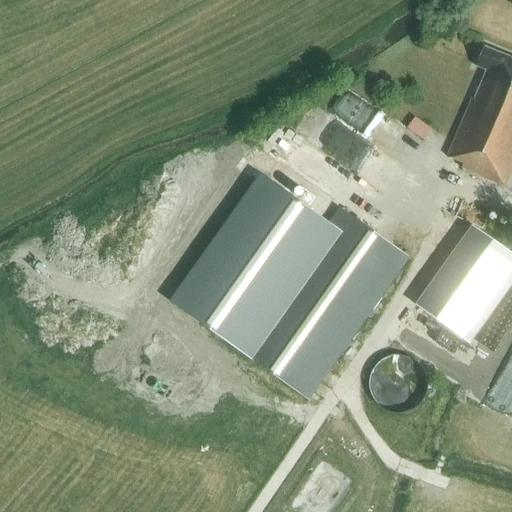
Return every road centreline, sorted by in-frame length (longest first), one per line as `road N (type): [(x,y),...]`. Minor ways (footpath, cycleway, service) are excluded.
road 1 (track): [(343,382),(255,511)]
road 2 (track): [(445,483),(387,457),(343,382)]
